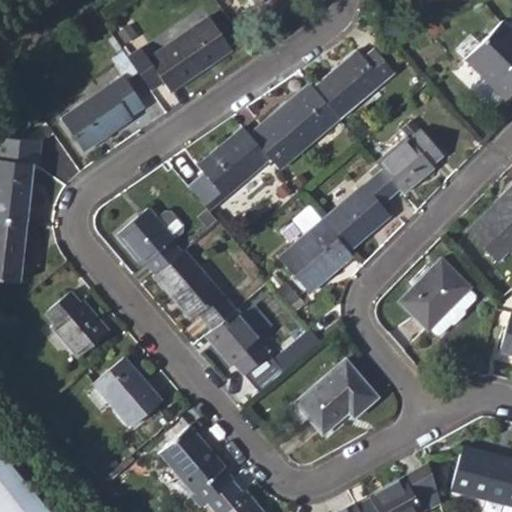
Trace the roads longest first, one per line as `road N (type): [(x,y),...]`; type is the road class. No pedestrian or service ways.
road 1 (residential): [(430,421),(316,485),(269,474),(77,241),(70,214),(84,192),(333,22),(340,0)]
road 2 (residential): [(511,136),(367,285),(358,308),(361,329),(430,421)]
